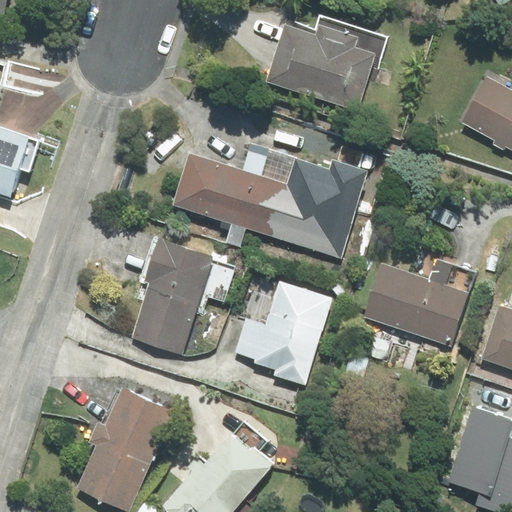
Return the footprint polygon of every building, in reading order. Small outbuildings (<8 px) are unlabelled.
[(511,2),(511,0),(493,0),(500,10),(511,2)] [(371,56),(282,30),(264,80),(355,113),(371,56)] [(511,82),(489,70),(459,122),(511,152),(511,82)] [(27,142),(0,132),(0,198),(6,200),(27,142)] [(287,189),(188,159),(173,209),(337,258),(363,174),(332,165),(325,175),(294,166),(287,189)] [(209,260),(155,243),(126,335),(180,352),(209,260)] [(465,296),(377,267),(359,320),(447,349),(465,296)] [(330,304),(278,288),(264,330),(244,324),(234,354),(254,360),(251,368),(304,384),(330,304)] [(511,317),(497,312),(479,364),(511,375),(511,317)] [(129,511),(171,416),(115,391),(71,491),(118,511),(129,511)] [(511,420),(470,406),(441,490),(505,511),(511,511),(511,442),(504,440),(511,420)] [(228,435),(164,507),(169,511),(227,511),(266,468),(228,435)]
